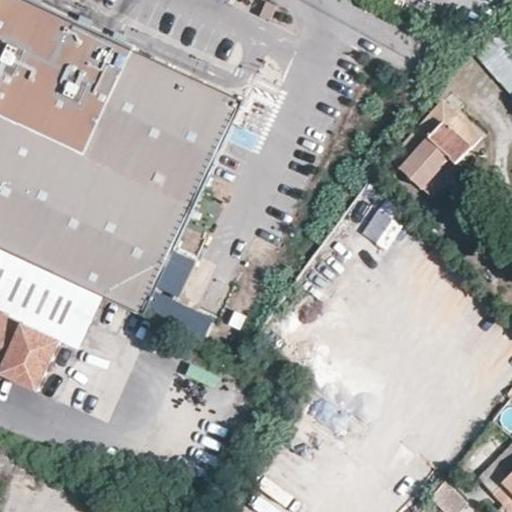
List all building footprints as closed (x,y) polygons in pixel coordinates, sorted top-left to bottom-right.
[(136,46),(35,0),(0,0),(0,114),(22,124),(86,157),(136,46)] [(279,8),(269,4),(263,18),(273,22),(279,8)] [(511,56),(489,30),(469,53),(499,88),(511,76),(511,56)] [(245,100),(136,46),(86,157),(22,124),(0,172),(0,247),(141,312),(245,100)] [(443,106),(391,164),(427,196),(453,166),(457,163),(471,147),(476,152),(484,142),(463,125),(455,116),(443,106)] [(0,114),(0,172),(22,124),(0,114)] [(476,152),(471,147),(457,163),(453,166),(459,171),(476,152)] [(459,171),(453,166),(427,196),(435,203),(461,173),(459,171)] [(0,372),(42,392),(90,289),(0,247),(0,372)] [(51,420),(95,325),(108,297),(90,289),(42,392),(33,412),(51,420)] [(95,325),(129,340),(141,312),(108,297),(95,325)] [(141,312),(129,340),(164,356),(177,329),(141,312)] [(363,369),(341,351),(321,376),(342,394),(363,369)] [(0,372),(0,396),(33,412),(42,392),(0,372)] [(511,440),(476,474),(511,511),(511,440)] [(458,511),(468,503),(456,491),(441,505),(447,511),(458,511)]
